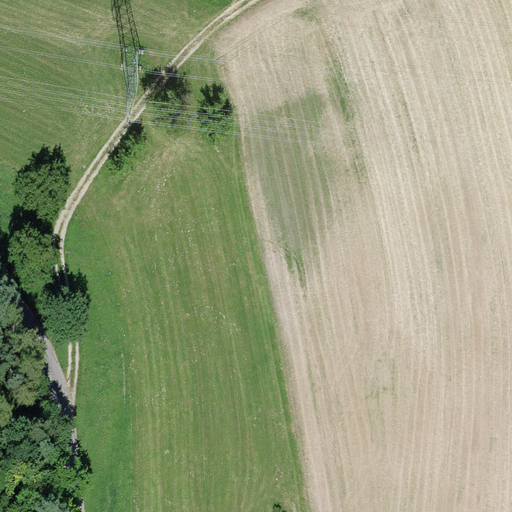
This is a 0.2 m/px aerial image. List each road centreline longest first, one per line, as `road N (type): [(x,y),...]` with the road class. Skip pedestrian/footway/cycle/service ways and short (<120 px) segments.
road 1 (track): [(61,408),(75,363),(61,225),(162,72),(247,0)]
road 2 (unclassified): [(75,511),(52,372),(28,318),(0,284)]
